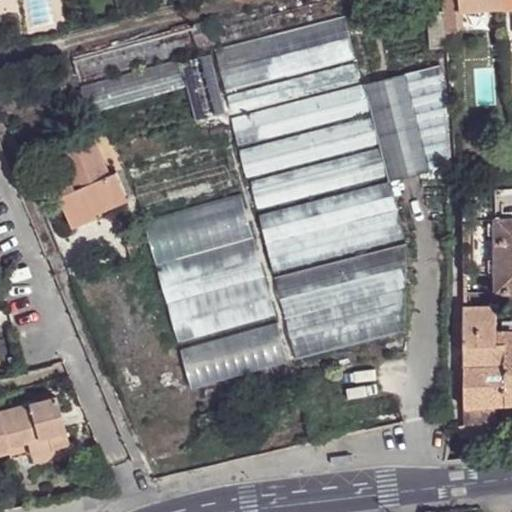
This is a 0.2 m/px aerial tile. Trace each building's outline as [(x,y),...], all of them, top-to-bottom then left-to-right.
[(340,0),(339,0),(273,18),(276,27),(343,9),(340,0)] [(444,0),(446,28),(457,27),(459,27),(464,23),(463,11),(505,8),(504,0),(444,0)] [(74,62),(80,82),(276,29),(276,27),(273,18),(271,7),(210,24),(209,22),(74,62)] [(442,12),(429,13),(431,47),(438,46),(444,45),(442,12)] [(343,18),(214,52),(225,92),(354,59),(343,18)] [(446,28),(447,43),(458,42),(457,27),(446,28)] [(203,56),(187,61),(203,118),(219,114),(203,56)] [(81,88),(88,114),(186,89),(178,62),(81,88)] [(357,66),(228,98),(232,113),(361,79),(357,66)] [(406,76),(365,86),(390,183),(431,174),(406,76)] [(363,86),(234,120),(241,147),(370,113),(363,86)] [(371,119),(242,152),(250,179),(378,146),(371,119)] [(53,184),(69,227),(93,218),(87,203),(112,194),(116,204),(125,199),(115,173),(108,175),(93,139),(58,153),(67,177),(53,184)] [(380,152),(251,184),(258,210),(387,178),(380,152)] [(132,181),(143,216),(236,189),(226,154),(132,181)] [(47,187),(43,175),(36,179),(40,190),(47,187)] [(389,185),(259,218),(274,273),(404,240),(389,185)] [(511,186),(497,188),(498,220),(498,293),(511,293),(511,186)] [(119,212),(116,204),(112,194),(87,203),(93,218),(95,222),(119,212)] [(239,195),(147,221),(176,343),(273,317),(239,195)] [(143,256),(137,238),(123,243),(130,261),(143,256)] [(275,280),(285,321),(405,290),(406,247),(275,280)] [(405,290),(285,321),(296,362),(405,334),(405,290)] [(466,310),(466,346),(499,345),(499,334),(499,309),(466,310)] [(499,345),(507,345),(511,344),(511,334),(499,334),(499,345)] [(466,366),(466,408),(466,420),(481,419),(482,438),(492,437),(491,407),(511,406),(511,344),(507,345),(507,364),(466,366)] [(466,346),(466,366),(507,364),(507,345),(499,345),(466,346)] [(52,396),(0,409),(0,431),(4,447),(24,442),(45,436),(48,448),(65,444),(52,396)] [(466,420),(466,424),(467,439),(482,438),(481,419),(466,420)] [(467,439),(466,424),(458,426),(458,439),(467,439)] [(28,454),(48,448),(45,436),(24,442),(28,454)] [(105,490),(112,488),(107,475),(105,476),(100,478),(105,490)]
